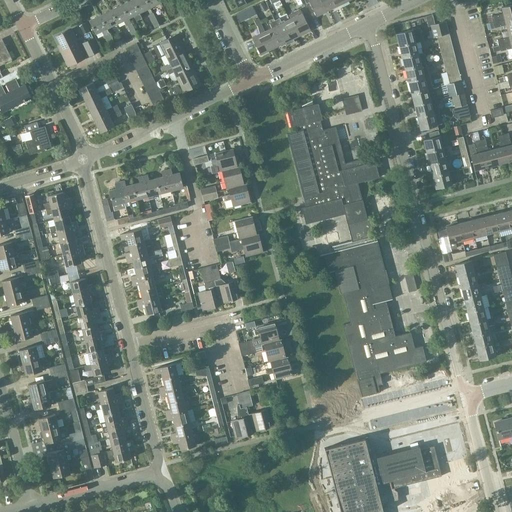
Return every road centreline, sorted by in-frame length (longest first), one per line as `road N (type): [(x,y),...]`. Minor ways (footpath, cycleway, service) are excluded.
road 1 (residential): [(464,395),(371,18)]
road 2 (residential): [(128,339),(85,163)]
road 3 (residential): [(128,339),(216,322),(237,384)]
road 4 (residential): [(27,505),(0,365)]
road 5 (residential): [(201,256),(174,117)]
road 6 (residential): [(160,473),(128,339)]
road 7 (tertiary): [(249,81),(371,18)]
road 8 (residential): [(27,505),(160,473)]
road 9 (residential): [(55,86),(119,55),(140,101)]
road 10 (residential): [(499,511),(464,395)]
